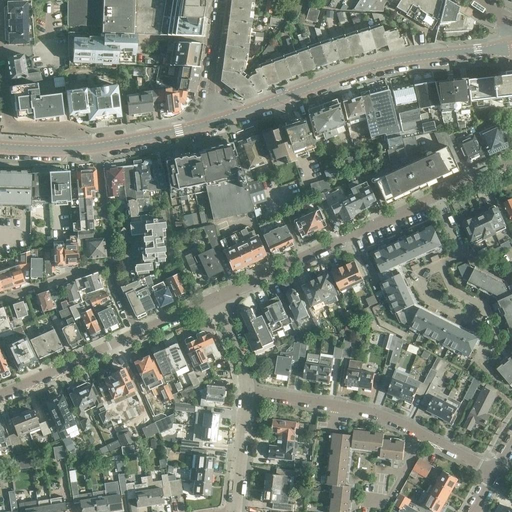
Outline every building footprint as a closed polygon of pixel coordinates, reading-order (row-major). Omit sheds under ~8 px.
[(66,0),(67,32),(91,33),(91,27),(102,27),(102,0),(66,0)] [(209,0),(102,0),(102,27),(102,33),(204,37),(209,0)] [(253,3),(253,0),(231,0),(231,8),(249,10),(250,3),(253,3)] [(268,0),(266,0),(264,12),(271,13),(274,1),(268,0)] [(346,10),(351,0),(345,0),(340,10),(346,10)] [(360,0),(355,9),(369,11),(371,7),(375,2),(375,0),(360,0)] [(392,0),(390,4),(396,7),(401,11),(407,0),(392,0)] [(407,0),(401,11),(412,18),(423,0),(407,0)] [(441,0),(423,0),(412,18),(432,30),(437,21),(435,20),(437,17),(441,1),(441,0)] [(449,0),(444,0),(445,0),(444,3),(438,27),(445,26),(444,32),(471,30),(474,20),(458,11),(459,6),(449,0)] [(3,7),(5,40),(9,41),(10,44),(29,43),(26,1),(7,2),(7,5),(3,7)] [(248,18),(249,10),(231,8),(229,21),(251,23),(251,18),(248,18)] [(358,17),(352,19),(354,26),(360,24),(358,17)] [(270,18),(269,26),(277,27),(280,20),(270,18)] [(227,33),(246,36),(247,28),(250,28),(251,23),(229,21),(229,20),(227,33)] [(368,28),(374,49),(380,47),(380,46),(387,44),(383,33),(380,24),(368,28)] [(374,48),(374,49),(368,28),(368,27),(356,32),(362,52),(368,50),(367,50),(374,48)] [(387,31),(383,33),(387,44),(389,51),(406,44),(403,36),(398,38),(396,30),(388,33),(387,31)] [(362,52),(356,32),(355,31),(343,35),(350,56),(355,54),(362,52)] [(73,38),(72,62),(117,64),(135,65),(136,54),(136,35),(103,33),(103,39),(73,38)] [(245,43),(246,36),(227,33),(225,46),(248,49),(248,44),(245,43)] [(293,46),(302,72),(308,69),(309,70),(314,68),(306,47),(305,44),(303,37),(302,35),(297,36),(301,49),(297,50),(296,46),(293,46)] [(331,39),(338,60),(343,58),(343,57),(349,55),(350,56),(343,35),(331,39)] [(297,74),(302,72),(293,46),(290,38),(285,39),(289,54),(282,56),(289,77),(290,76),(296,74),(297,74)] [(337,59),(338,60),(331,39),(331,38),(319,43),(326,63),(331,61),(337,59)] [(166,54),(201,55),(203,44),(168,43),(166,54)] [(321,65),(326,63),(319,43),(306,47),(314,68),(314,67),(320,64),(321,65)] [(224,58),(243,60),(251,61),(252,57),(244,56),(244,53),(247,54),(248,49),(225,46),(224,58)] [(28,84),(41,80),(39,68),(33,69),(31,58),(24,60),(22,50),(6,52),(11,84),(11,86),(28,84)] [(199,67),(201,55),(166,54),(164,66),(165,66),(173,66),(182,66),(199,67)] [(284,79),(289,77),(282,56),(270,60),(270,61),(277,81),(284,78),(284,79)] [(267,87),(266,85),(259,68),(254,69),(256,74),(250,76),(249,77),(242,72),(244,69),(243,67),(243,60),(224,58),(221,81),(226,85),(225,87),(240,98),(241,96),(245,99),(256,96),(255,94),(260,93),(261,91),(261,89),(267,87)] [(259,68),(266,85),(273,83),(277,81),(270,61),(258,65),(259,68)] [(199,67),(182,66),(181,67),(182,67),(180,78),(178,78),(197,81),(199,67)] [(504,76),(467,80),(469,101),(511,96),(511,70),(504,72),(504,76)] [(177,94),(186,95),(186,91),(195,93),(197,81),(178,78),(180,79),(178,90),(176,89),(176,90),(178,90),(177,94)] [(439,106),(434,82),(433,78),(425,79),(425,84),(423,84),(422,79),(413,81),(420,109),(428,107),(431,107),(439,106)] [(469,103),(469,101),(467,80),(467,79),(453,80),(452,78),(447,78),(447,81),(434,82),(439,106),(440,109),(441,109),(441,113),(450,112),(450,110),(460,109),(460,107),(469,106),(469,103)] [(36,84),(8,88),(9,94),(11,94),(16,119),(33,116),(33,119),(61,114),(58,94),(39,97),(38,97),(36,84)] [(85,89),(65,91),(68,115),(87,113),(88,121),(121,117),(117,86),(85,90),(85,89)] [(386,86),(368,90),(369,95),(372,113),(373,113),(378,112),(379,117),(374,118),(377,129),(376,129),(377,135),(384,134),(385,136),(386,135),(388,146),(388,150),(387,150),(390,164),(406,156),(405,151),(396,155),(394,146),(401,144),(400,137),(398,132),(396,125),(388,90),(386,86)] [(395,106),(408,103),(415,102),(411,86),(392,90),(395,106)] [(157,91),(158,101),(165,100),(167,112),(179,111),(178,102),(185,101),(186,95),(177,94),(165,96),(164,90),(157,91)] [(367,114),(373,113),(372,113),(369,95),(368,90),(359,92),(361,97),(360,97),(364,117),(366,125),(370,137),(377,135),(376,129),(377,129),(374,118),(368,120),(367,114)] [(151,102),(158,101),(157,91),(149,92),(138,94),(140,113),(152,112),(151,102)] [(129,114),(140,113),(138,94),(138,96),(127,98),(127,95),(126,95),(127,106),(124,106),(125,111),(128,111),(129,114)] [(342,103),(343,104),(346,120),(347,119),(348,121),(346,122),(349,134),(353,133),(350,122),(364,117),(360,97),(342,103)] [(338,104),(323,110),(329,131),(331,137),(337,134),(335,129),(344,126),(343,123),(346,122),(348,121),(347,119),(346,120),(343,104),(338,106),(338,104)] [(422,127),(419,115),(417,109),(398,114),(399,120),(402,132),(422,127)] [(329,131),(323,110),(308,116),(314,137),(322,134),(324,140),(331,137),(329,131)] [(419,115),(423,133),(435,130),(432,119),(428,120),(427,118),(428,118),(427,113),(419,115)] [(282,127),(293,156),(313,148),(308,134),(307,134),(302,120),(282,127)] [(487,130),(486,130),(485,129),(478,133),(480,135),(479,136),(487,152),(488,152),(489,155),(507,147),(505,144),(503,138),(507,136),(504,130),(499,132),(495,123),(486,127),(487,130)] [(295,161),(293,156),(282,127),(262,134),(271,160),(284,156),(287,164),(295,161)] [(440,149),(430,154),(434,162),(436,176),(437,177),(440,176),(455,168),(456,169),(457,169),(455,165),(459,163),(447,136),(445,130),(433,133),(440,149)] [(405,151),(406,156),(419,151),(414,136),(408,137),(407,132),(401,133),(402,138),(405,151)] [(473,136),(472,136),(465,139),(463,135),(456,139),(455,139),(452,132),(447,135),(452,145),(456,144),(465,162),(482,154),(479,147),(478,147),(473,136)] [(245,164),(240,165),(245,183),(253,180),(249,169),(266,164),(256,136),(238,143),(245,164)] [(245,183),(240,165),(234,145),(198,153),(198,154),(206,192),(212,220),(253,211),(252,205),(245,183)] [(170,199),(206,192),(198,154),(165,162),(167,174),(166,174),(170,199)] [(384,202),(437,177),(436,176),(434,162),(430,154),(374,180),(371,174),(368,176),(371,184),(375,182),(384,202)] [(343,171),(355,167),(352,156),(340,160),(343,171)] [(160,165),(157,166),(156,162),(151,163),(151,162),(149,160),(145,161),(143,163),(144,164),(133,166),(137,192),(147,191),(146,182),(153,181),(154,184),(158,183),(158,188),(162,187),(160,165)] [(117,168),(119,186),(124,185),(126,201),(127,201),(136,200),(131,166),(117,168)] [(336,166),(323,171),(326,179),(339,173),(336,166)] [(91,195),(91,198),(95,197),(94,192),(91,192),(90,188),(97,188),(95,169),(93,168),(88,168),(86,169),(87,171),(85,171),(85,170),(83,168),(78,168),(76,170),(76,171),(69,172),(69,183),(77,182),(77,190),(74,190),(73,189),(70,189),(70,199),(82,198),(82,196),(91,195)] [(119,188),(119,186),(117,168),(103,169),(107,197),(118,196),(117,188),(119,188)] [(0,202),(31,203),(31,174),(31,170),(7,169),(0,169),(0,202)] [(31,174),(31,203),(31,206),(36,206),(36,204),(50,203),(49,173),(48,169),(40,169),(40,174),(38,174),(38,173),(32,174),(31,174)] [(373,189),(371,184),(368,176),(367,175),(366,175),(363,170),(359,172),(362,177),(361,178),(365,187),(360,189),(356,180),(352,182),(365,210),(376,205),(369,190),(373,189)] [(50,204),(70,203),(70,199),(70,189),(69,183),(69,172),(49,173),(50,203),(50,204)] [(326,179),(309,184),(313,197),(330,189),(326,179)] [(245,184),(252,205),(266,201),(260,180),(245,184)] [(354,215),(365,210),(352,182),(348,184),(352,193),(345,196),(346,198),(354,215)] [(329,208),(324,196),(322,193),(317,195),(323,210),(329,208)] [(70,203),(70,207),(79,207),(92,206),(91,198),(91,195),(82,196),(82,198),(70,199),(70,203)] [(354,217),(354,215),(346,198),(330,206),(338,222),(343,220),(344,221),(354,217)] [(136,199),(138,212),(144,211),(142,199),(136,199)] [(138,216),(136,200),(127,201),(128,210),(126,210),(125,212),(125,215),(127,216),(129,216),(129,217),(138,216)] [(79,207),(79,221),(93,220),(92,206),(79,207)] [(490,213),(486,214),(494,230),(504,226),(497,209),(496,209),(495,207),(494,206),(489,208),(489,210),(490,212),(489,212),(490,213)] [(306,216),(313,232),(315,231),(317,231),(319,230),(320,229),(322,228),(325,226),(323,221),(318,210),(316,210),(316,211),(306,216)] [(311,233),(313,232),(306,216),(295,220),(293,217),(292,217),(290,213),(286,215),(292,227),(295,226),(298,232),(299,232),(301,237),(304,236),(306,235),(308,235),(310,234),(311,233)] [(142,252),(143,263),(135,264),(136,275),(148,273),(148,271),(152,270),(151,264),(164,262),(162,244),(166,244),(163,220),(153,220),(152,214),(140,216),(140,222),(130,223),(131,236),(143,234),(145,252),(142,252)] [(495,234),(494,230),(486,214),(475,219),(483,235),(484,239),(495,234)] [(191,215),(183,216),(186,227),(193,225),(191,215)] [(484,239),(475,219),(472,221),(471,220),(470,218),(469,218),(464,220),(464,222),(473,244),(484,239)] [(72,223),(73,232),(77,232),(92,230),(94,230),(93,220),(79,221),(76,221),(77,223),(72,223)] [(217,240),(214,225),(202,227),(212,248),(218,245),(217,244),(217,240)] [(273,230),(280,246),(284,244),(286,248),(292,245),(291,244),(292,244),(284,226),(277,228),(277,227),(273,230)] [(381,273),(380,273),(384,282),(382,283),(395,313),(397,313),(402,323),(469,357),(478,339),(415,307),(401,274),(394,277),(392,272),(390,274),(388,270),(389,270),(389,269),(441,245),(433,226),(373,254),(381,273)] [(240,232),(245,242),(253,261),(264,256),(256,237),(249,240),(245,229),(240,232)] [(92,237),(92,230),(77,232),(78,248),(82,247),(82,239),(92,237)] [(276,248),(280,246),(273,230),(268,232),(262,235),(270,253),(271,253),(271,254),(278,251),(276,248)] [(65,264),(69,264),(79,263),(78,248),(77,232),(73,232),(66,233),(67,244),(64,244),(65,264)] [(54,264),(64,264),(62,233),(52,234),(54,264)] [(253,261),(245,242),(239,245),(234,234),(229,236),(234,247),(243,266),(253,261)] [(86,240),(88,259),(106,257),(103,238),(86,240)] [(232,271),(243,266),(234,247),(228,250),(223,239),(219,241),(232,271)] [(44,259),(45,273),(51,273),(51,272),(54,272),(53,248),(44,248),(44,259)] [(207,277),(222,271),(212,249),(186,260),(189,266),(200,261),(207,277)] [(7,268),(14,286),(25,283),(20,269),(30,267),(30,251),(17,255),(18,264),(7,268)] [(37,252),(30,252),(30,259),(30,267),(30,277),(36,277),(36,275),(42,275),(42,259),(36,259),(37,252)] [(343,267),(352,287),(364,282),(355,262),(343,267)] [(511,292),(511,293),(507,284),(506,282),(475,267),(474,269),(471,267),(469,262),(458,267),(463,279),(498,296),(500,300),(498,301),(511,330),(511,356),(497,369),(498,370),(511,385),(511,383),(511,292)] [(341,292),(352,287),(343,267),(332,272),(341,292)] [(14,286),(7,268),(0,270),(0,284),(2,290),(14,286)] [(97,273),(75,280),(79,291),(86,289),(87,294),(102,288),(97,273)] [(165,279),(169,287),(171,286),(175,296),(177,296),(178,299),(184,296),(183,293),(185,292),(180,282),(182,281),(178,274),(165,279)] [(165,289),(162,282),(153,286),(152,283),(153,283),(149,275),(143,278),(150,293),(153,292),(154,294),(160,306),(171,301),(165,289)] [(315,280),(324,300),(331,297),(333,301),(337,298),(335,295),(326,275),(315,280)] [(146,284),(144,282),(143,279),(121,287),(124,294),(126,293),(136,315),(136,314),(137,318),(145,315),(143,311),(146,310),(152,307),(146,294),(148,293),(145,287),(136,292),(135,289),(140,287),(146,284)] [(313,305),(324,300),(315,280),(303,285),(313,305)] [(67,301),(59,303),(62,310),(69,307),(72,306),(71,302),(79,299),(73,283),(69,285),(67,283),(64,284),(63,287),(62,287),(67,301)] [(297,321),(295,322),(297,327),(302,325),(299,320),(302,318),(303,320),(309,318),(304,308),(305,306),(304,302),(302,301),(300,302),(296,291),(293,290),(288,292),(287,295),(292,306),(291,306),(290,307),(291,309),(292,309),(297,321)] [(62,310),(59,303),(54,305),(53,302),(51,303),(48,292),(36,296),(39,306),(38,308),(39,310),(41,311),(41,312),(49,309),(50,311),(55,309),(57,308),(58,311),(62,310)] [(106,293),(90,300),(92,306),(109,300),(106,293)] [(298,339),(302,337),(297,327),(295,322),(293,323),(289,315),(287,316),(278,297),(270,300),(283,327),(286,326),(291,324),(298,339)] [(377,303),(375,297),(367,301),(369,306),(377,303)] [(279,329),(283,327),(270,300),(263,304),(266,312),(265,313),(268,321),(270,320),(271,323),(269,324),(272,332),(279,329)] [(15,327),(20,325),(23,325),(20,318),(27,316),(26,311),(28,310),(26,304),(23,305),(22,302),(20,302),(18,302),(15,303),(14,304),(12,305),(13,308),(11,309),(13,316),(11,316),(15,327)] [(73,306),(72,306),(69,307),(72,314),(75,321),(82,317),(84,322),(82,322),(85,329),(87,328),(91,339),(98,336),(96,332),(100,331),(97,324),(94,317),(93,317),(90,309),(82,313),(79,307),(78,308),(76,305),(73,306)] [(401,339),(404,340),(405,341),(409,334),(381,320),(377,311),(381,310),(378,305),(373,307),(372,309),(380,326),(402,337),(401,339)] [(363,309),(370,326),(372,330),(384,333),(385,331),(378,327),(368,306),(363,309)] [(0,332),(15,327),(11,316),(8,307),(3,309),(2,308),(0,308),(0,332)] [(62,310),(58,311),(61,318),(72,314),(69,307),(62,310)] [(110,330),(117,327),(116,324),(117,323),(110,308),(98,314),(105,329),(109,327),(110,330)] [(251,332),(246,335),(254,352),(264,348),(264,347),(275,342),(262,316),(257,318),(252,309),(242,314),(251,332)] [(456,320),(448,316),(446,320),(455,324),(456,320)] [(69,326),(62,329),(69,345),(70,344),(72,348),(78,345),(77,341),(81,339),(72,319),(67,321),(69,326)] [(0,341),(1,345),(5,343),(3,337),(12,334),(12,333),(13,332),(17,339),(6,345),(18,370),(25,367),(24,365),(30,363),(30,364),(36,362),(35,360),(36,360),(26,337),(25,336),(20,325),(15,327),(0,332),(0,341)] [(475,329),(468,325),(466,329),(474,333),(475,329)] [(43,337),(50,354),(55,351),(57,353),(61,351),(61,349),(62,348),(53,329),(41,335),(43,337)] [(197,340),(204,356),(211,353),(214,360),(221,358),(222,357),(219,350),(217,351),(216,350),(209,334),(205,336),(204,332),(202,332),(196,334),(195,336),(197,340)] [(383,348),(389,350),(393,335),(387,334),(383,348)] [(49,354),(50,354),(43,337),(41,335),(30,340),(39,359),(44,357),(45,358),(49,356),(49,354)] [(400,353),(404,340),(401,339),(393,335),(389,350),(393,351),(389,362),(397,364),(400,353)] [(345,336),(343,347),(342,357),(348,358),(349,349),(351,337),(345,336)] [(209,367),(204,356),(197,340),(193,341),(192,338),(190,337),(184,339),(184,341),(190,353),(188,354),(190,360),(195,358),(198,364),(194,366),(197,372),(201,370),(201,371),(209,367)] [(302,337),(298,339),(297,343),(295,343),(292,356),(286,355),(286,358),(278,357),(276,374),(289,377),(292,360),(299,361),(299,357),(300,350),(302,337)] [(302,337),(300,350),(306,351),(309,338),(302,337)] [(164,349),(175,372),(187,366),(185,363),(176,344),(172,343),(169,345),(168,348),(164,349)] [(343,347),(335,345),(333,356),(321,354),(320,355),(319,365),(317,381),(323,382),(322,384),(329,385),(334,358),(341,359),(342,357),(343,347)] [(416,354),(418,347),(409,345),(407,352),(416,354)] [(170,374),(175,372),(164,349),(161,351),(157,350),(154,351),(153,354),(152,355),(161,373),(169,370),(170,374)] [(8,375),(9,374),(4,360),(6,359),(3,352),(1,353),(0,350),(0,374),(1,377),(3,378),(8,375)] [(427,360),(430,354),(424,351),(421,356),(427,360)] [(320,355),(308,354),(306,363),(304,379),(310,380),(310,382),(316,383),(317,381),(319,365),(320,355)] [(437,372),(443,361),(437,358),(432,369),(425,383),(415,380),(416,377),(411,374),(409,377),(408,377),(400,398),(406,400),(405,402),(411,405),(416,394),(424,397),(425,396),(437,372)] [(165,401),(172,398),(171,397),(171,395),(161,374),(159,374),(152,361),(147,363),(145,359),(136,363),(140,372),(139,373),(145,385),(146,385),(148,390),(158,386),(165,401)] [(359,387),(362,372),(363,362),(351,360),(350,363),(349,370),(348,370),(346,385),(352,386),(352,388),(359,389),(359,387)] [(448,396),(440,392),(441,388),(439,386),(441,378),(449,364),(443,361),(425,396),(432,400),(427,410),(433,413),(432,415),(438,418),(439,416),(448,396)] [(133,391),(134,390),(124,369),(123,369),(121,369),(117,370),(116,372),(112,374),(112,375),(104,379),(106,384),(98,387),(103,398),(111,394),(113,399),(121,395),(122,396),(126,394),(127,395),(132,392),(133,391)] [(193,387),(198,384),(193,371),(187,374),(193,387)] [(374,374),(362,372),(359,387),(365,388),(365,390),(372,391),(374,374)] [(400,398),(405,383),(400,381),(402,375),(397,373),(394,379),(393,378),(387,393),(393,396),(393,397),(399,400),(400,398)] [(469,401),(480,380),(474,377),(463,398),(469,401)] [(79,386),(88,405),(94,402),(96,407),(100,405),(92,385),(88,387),(86,382),(79,386)] [(177,392),(183,389),(180,382),(174,384),(177,392)] [(487,383),(484,388),(464,427),(471,430),(475,421),(484,426),(489,416),(486,415),(489,409),(496,395),(495,394),(498,388),(487,383)] [(198,384),(193,387),(180,393),(182,397),(200,390),(201,389),(198,384)] [(81,408),(88,405),(79,386),(72,389),(74,393),(70,395),(79,415),(83,413),(81,408)] [(223,390),(207,388),(204,388),(203,389),(201,389),(200,390),(201,395),(200,405),(205,406),(206,400),(210,400),(210,403),(222,404),(222,402),(223,396),(225,397),(225,391),(223,391),(223,390)] [(456,394),(451,391),(448,396),(439,416),(444,419),(443,421),(452,425),(457,416),(454,414),(457,409),(458,410),(461,403),(453,399),(456,394)] [(176,393),(171,395),(171,397),(172,398),(174,403),(180,403),(176,393)] [(61,401),(60,398),(58,395),(51,398),(52,401),(49,403),(51,409),(50,409),(54,416),(55,416),(60,429),(57,430),(60,438),(67,435),(64,427),(74,423),(70,415),(68,416),(63,406),(65,405),(63,400),(61,401)] [(108,402),(103,404),(104,407),(106,410),(107,413),(112,411),(108,402)] [(46,421),(49,428),(55,425),(46,403),(40,405),(47,421),(46,421)] [(100,413),(98,414),(102,424),(111,420),(107,413),(106,410),(104,407),(99,409),(100,413)] [(51,433),(49,428),(46,421),(39,424),(34,411),(31,411),(31,410),(29,409),(21,413),(29,432),(39,428),(42,436),(51,433)] [(18,436),(29,432),(21,413),(13,416),(13,417),(13,419),(11,419),(17,432),(13,434),(11,430),(7,432),(9,435),(7,436),(8,437),(10,445),(11,448),(21,444),(18,436)] [(157,433),(158,434),(171,428),(173,414),(153,423),(157,433)] [(194,420),(194,426),(217,428),(219,415),(204,414),(203,421),(194,420)] [(87,419),(80,422),(84,431),(91,428),(87,419)] [(276,439),(297,442),(298,435),(295,435),(296,428),(298,428),(298,423),(273,420),(272,432),(277,432),(276,439)] [(153,423),(147,426),(151,435),(157,433),(153,423)] [(217,428),(194,426),(192,441),(181,439),(181,445),(180,445),(180,446),(189,447),(189,446),(202,448),(202,440),(216,441),(217,428)] [(0,448),(6,447),(10,445),(8,437),(3,439),(0,427),(0,448)] [(128,427),(116,433),(121,446),(134,442),(128,427)] [(352,448),(362,449),(364,432),(354,431),(352,448)] [(374,433),(364,432),(362,449),(372,450),(374,433)] [(382,451),(383,439),(384,434),(374,433),(372,450),(381,451),(382,451)] [(333,434),(332,444),(349,446),(351,435),(333,434)] [(69,439),(64,441),(67,449),(72,447),(69,439)] [(158,448),(157,439),(147,441),(148,449),(158,448)] [(296,448),(297,442),(276,439),(275,446),(270,446),(269,457),(294,460),(295,455),(292,455),(293,448),(296,448)] [(382,451),(381,451),(380,457),(392,459),(394,440),(383,439),(382,451)] [(117,440),(112,442),(115,449),(120,446),(117,440)] [(394,440),(392,459),(403,460),(405,442),(394,440)] [(349,446),(332,444),(331,454),(348,456),(349,446)] [(55,460),(66,459),(62,446),(53,448),(55,460)] [(91,448),(86,450),(88,456),(94,453),(91,448)] [(196,468),(212,470),(214,457),(205,456),(206,450),(191,449),(191,454),(197,455),(196,468)] [(26,452),(15,455),(19,469),(29,466),(26,452)] [(348,456),(331,454),(329,464),(347,466),(348,456)] [(418,473),(421,474),(427,463),(419,459),(410,475),(415,478),(418,473)] [(296,461),(296,469),(311,470),(312,463),(296,461)] [(427,463),(421,474),(426,477),(432,466),(427,463)] [(347,466),(329,464),(328,474),(346,476),(347,466)] [(211,483),(212,470),(196,468),(194,481),(211,483)] [(265,488),(289,491),(291,477),(296,477),(297,471),(277,469),(277,470),(278,470),(277,475),(267,474),(265,488)] [(437,483),(451,491),(457,480),(443,472),(437,483)] [(123,474),(117,475),(121,495),(127,494),(125,484),(123,474)] [(167,476),(167,474),(161,476),(162,480),(152,482),(151,475),(146,476),(150,505),(163,503),(162,496),(170,495),(167,476)] [(327,485),(333,486),(345,487),(345,486),(346,476),(328,474),(327,485)] [(175,475),(167,476),(170,495),(170,496),(176,495),(174,481),(175,481),(175,475)] [(133,482),(125,484),(127,494),(127,499),(135,498),(137,508),(150,505),(146,476),(140,477),(141,484),(134,485),(133,482)] [(107,511),(109,511),(121,510),(117,481),(104,483),(105,490),(107,511)] [(209,496),(211,483),(194,481),(193,494),(209,496)] [(81,511),(94,511),(92,492),(78,495),(75,482),(70,483),(72,496),(73,504),(80,502),(81,511)] [(451,491),(437,483),(435,487),(430,485),(426,492),(431,494),(445,502),(451,491)] [(91,485),(92,492),(94,511),(107,511),(105,490),(97,491),(96,484),(91,485)] [(351,487),(345,486),(345,487),(333,486),(332,496),(350,498),(351,487)] [(288,504),(289,491),(265,488),(264,502),(274,503),(273,509),(287,511),(293,511),(293,509),(295,509),(295,505),(294,505),(288,504)] [(8,491),(11,511),(17,510),(14,490),(8,491)] [(38,511),(37,501),(36,493),(30,494),(32,509),(25,510),(25,511),(38,511)] [(400,494),(397,500),(408,506),(411,500),(400,494)] [(436,511),(438,511),(445,502),(431,494),(425,505),(436,511)] [(350,498),(332,496),(331,505),(349,507),(350,498)] [(50,499),(51,511),(65,511),(63,497),(50,499)] [(38,511),(51,511),(50,499),(37,501),(38,511)] [(405,511),(408,506),(397,500),(394,505),(401,509),(405,511)]
